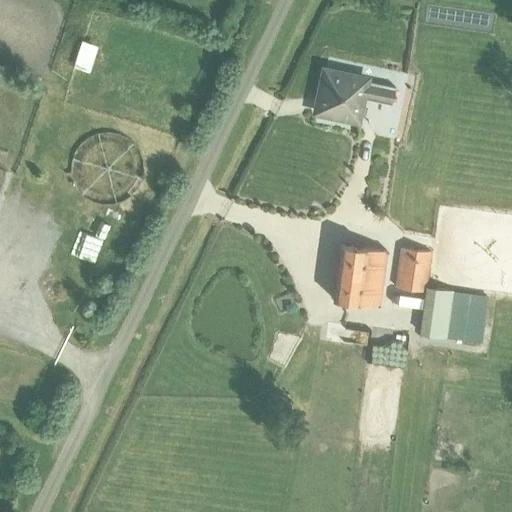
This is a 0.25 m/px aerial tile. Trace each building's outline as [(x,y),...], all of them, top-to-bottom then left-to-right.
[(319,110),(357,117),(360,97),(391,103),(393,89),(364,83),(364,81),(326,73),(319,110)] [(75,319),(104,251),(79,240),(50,308),(75,319)] [(378,304),(386,249),(341,243),(334,298),(378,304)] [(429,250),(400,246),(395,286),(424,290),(429,250)] [(451,290),(425,286),(419,332),(445,335),(451,290)]
